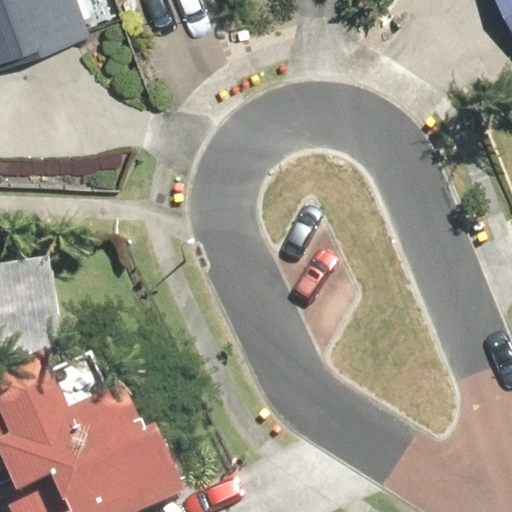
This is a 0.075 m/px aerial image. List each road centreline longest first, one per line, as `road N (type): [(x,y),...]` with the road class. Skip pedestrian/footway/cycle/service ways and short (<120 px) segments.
road 1 (residential): [(511,480),(413,175),(390,140),(358,113),(314,108),(268,127),(237,166),(222,216),(307,393)]
road 2 (residential): [(307,393),(497,511)]
